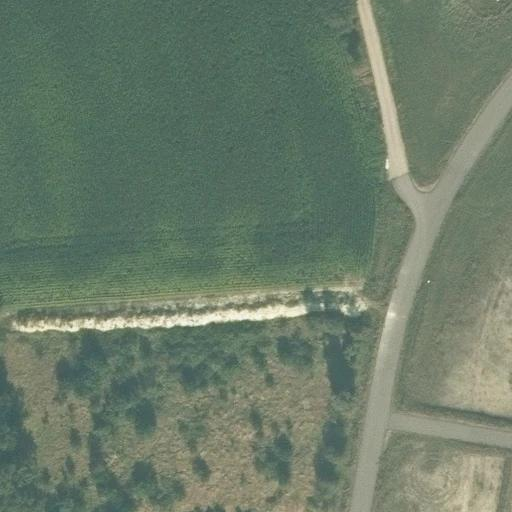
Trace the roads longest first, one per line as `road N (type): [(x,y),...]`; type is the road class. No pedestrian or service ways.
road 1 (residential): [(372,417),(390,330),(428,226),(511,98)]
road 2 (track): [(428,226),(404,200),(353,0)]
road 3 (residential): [(372,417),(511,441)]
